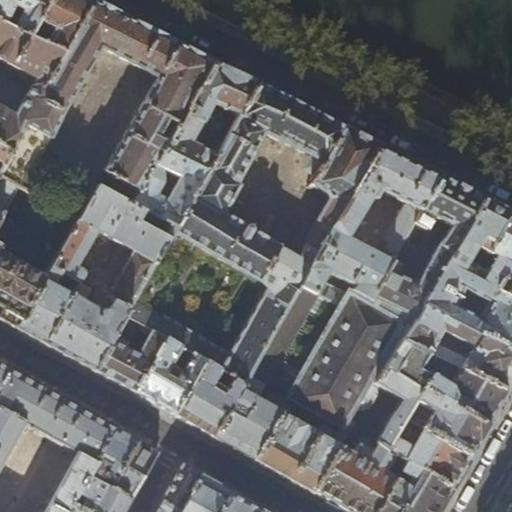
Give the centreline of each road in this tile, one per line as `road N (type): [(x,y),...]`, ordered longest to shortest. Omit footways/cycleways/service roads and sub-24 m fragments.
road 1 (residential): [(511,190),(130,0)]
road 2 (residential): [(178,442),(0,342)]
road 3 (residential): [(302,511),(178,442)]
